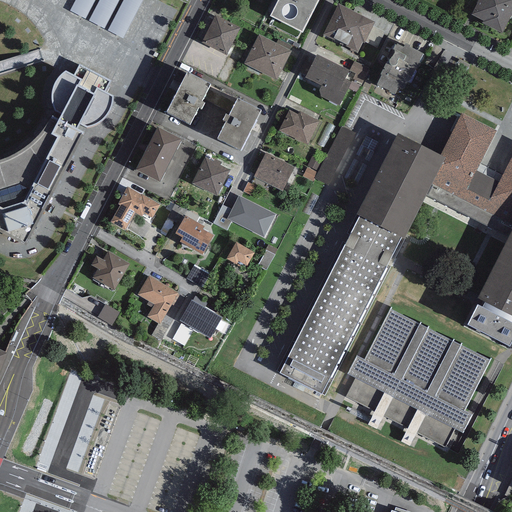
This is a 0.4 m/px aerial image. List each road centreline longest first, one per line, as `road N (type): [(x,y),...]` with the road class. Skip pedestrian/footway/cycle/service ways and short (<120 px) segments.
road 1 (residential): [(0,408),(144,110)]
road 2 (residential): [(144,110),(246,163),(330,0)]
road 3 (residential): [(381,0),(511,66)]
road 4 (residential): [(144,110),(200,0)]
